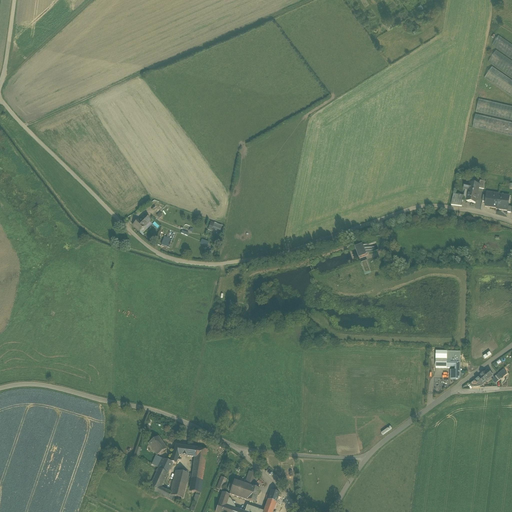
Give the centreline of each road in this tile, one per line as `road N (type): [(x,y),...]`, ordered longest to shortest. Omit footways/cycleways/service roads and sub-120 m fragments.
road 1 (unclassified): [(426,205),(280,257),(184,262),(154,253),(0,101)]
road 2 (track): [(25,126),(307,0)]
road 3 (unclassified): [(0,388),(43,384),(161,412),(232,447)]
road 4 (unclassified): [(366,457),(232,447)]
